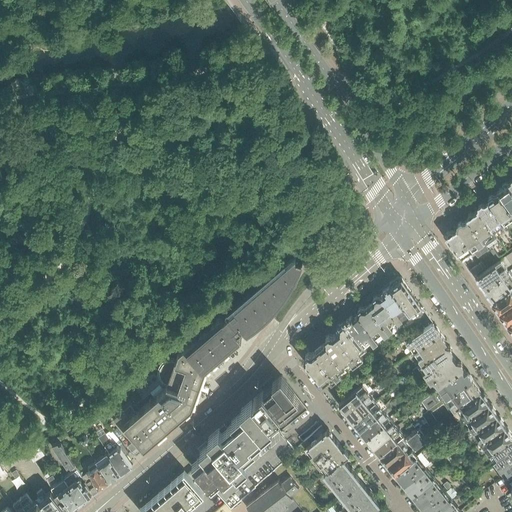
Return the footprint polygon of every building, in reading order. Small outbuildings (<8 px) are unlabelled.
[(403,121),(397,112),(389,117),(396,127),(403,121)] [(511,187),(509,182),(508,182),(506,182),(506,181),(502,184),(502,186),(502,187),(498,189),(497,190),(499,192),(511,210),(511,187)] [(511,210),(499,192),(495,194),(494,194),(492,194),(492,193),(489,196),(489,199),(488,199),(489,199),(488,199),(489,201),(504,223),(511,217),(511,210)] [(510,231),(504,223),(489,201),(484,203),(482,203),(482,202),(478,205),(478,207),(478,208),(477,208),(478,210),(493,231),(503,224),(505,227),(503,228),(506,233),(510,231)] [(498,238),(493,231),(478,210),(474,213),(474,212),(471,212),(468,214),(468,217),(467,218),(468,219),(484,242),(486,244),(487,246),(498,238)] [(484,242),(468,219),(464,222),(464,221),(461,221),(458,223),(458,226),(457,226),(458,226),(457,227),(458,228),(473,250),(484,242)] [(473,250),(458,228),(454,231),(450,230),(447,232),(447,235),(446,236),(452,244),(461,257),(473,250)] [(503,245),(507,251),(511,247),(508,241),(503,245)] [(493,248),(490,250),(496,257),(499,255),(493,248)] [(275,305),(283,296),(284,295),(290,285),(295,277),(299,268),(303,258),(298,256),(295,253),(287,260),(285,258),(276,266),(266,275),(256,283),(247,291),(237,299),(228,307),(231,310),(240,321),(247,329),(252,326),(257,322),(260,320),(266,314),(268,313),(275,305)] [(504,274),(509,270),(501,259),(477,276),(477,277),(477,279),(479,283),(479,282),(482,283),(485,287),(504,274)] [(473,274),(485,266),(481,261),(470,269),(473,274)] [(493,298),(511,284),(511,277),(508,280),(504,274),(485,287),(485,288),(485,290),(487,294),(489,294),(490,294),(493,298)] [(433,321),(402,277),(398,276),(391,281),(390,285),(391,287),(408,310),(422,329),(433,321)] [(499,311),(511,301),(511,284),(493,298),(491,299),(494,303),(496,307),(499,311)] [(408,310),(391,287),(390,285),(382,290),(384,292),(380,295),(397,319),(400,322),(405,318),(402,315),(408,310)] [(397,319),(380,295),(376,295),(373,297),(373,301),(368,304),(389,331),(395,326),(392,323),(397,319)] [(507,322),(511,317),(511,301),(499,311),(502,314),(501,314),(504,318),(507,322)] [(389,331),(368,304),(365,307),(361,307),(358,309),(358,313),(376,336),(381,332),(384,335),(389,331)] [(237,323),(240,321),(228,307),(178,350),(176,357),(175,358),(174,358),(170,358),(167,359),(164,360),(161,362),(159,365),(158,368),(157,371),(159,378),(162,382),(167,385),(166,387),(136,412),(130,405),(113,419),(137,447),(141,443),(144,446),(162,431),(163,432),(163,431),(163,430),(174,421),(175,421),(175,420),(186,411),(187,411),(187,410),(193,405),(193,404),(198,390),(199,390),(198,389),(203,375),(204,375),(203,374),(206,367),(217,357),(218,358),(218,357),(229,347),(230,348),(230,347),(242,337),(238,332),(242,329),(237,323)] [(376,336),(358,313),(354,316),(352,315),(345,320),(345,321),(365,346),(370,341),(372,343),(378,338),(376,336)] [(365,346),(345,321),(340,325),(340,328),(340,329),(337,332),(358,359),(363,355),(361,352),(366,348),(364,346),(365,346)] [(414,353),(441,333),(433,321),(422,329),(411,336),(404,341),(400,344),(397,346),(398,349),(407,343),(414,353)] [(358,359),(337,332),(333,334),(330,334),(329,334),(326,337),(326,340),(325,341),(326,342),(344,365),(352,360),(354,362),(358,359)] [(413,369),(445,346),(443,342),(446,340),(441,333),(414,353),(418,358),(410,364),(413,369)] [(344,365),(326,342),(316,350),(337,376),(341,372),(339,369),(344,365)] [(463,365),(461,361),(457,361),(457,360),(456,361),(451,354),(452,353),(452,349),(450,346),(446,345),(445,346),(413,369),(412,369),(417,376),(414,378),(418,383),(429,375),(433,381),(436,379),(441,385),(462,369),(463,365)] [(337,376),(316,350),(312,353),(312,352),(312,353),(309,352),(305,355),(306,355),(305,359),(323,382),(325,385),(337,376)] [(376,372),(371,366),(367,370),(372,376),(376,372)] [(393,368),(387,372),(391,377),(395,382),(398,379),(395,375),(397,373),(393,368)] [(445,398),(473,379),(467,370),(464,372),(462,369),(441,385),(433,390),(432,389),(417,399),(420,403),(422,401),(428,409),(444,397),(445,398)] [(308,408),(282,375),(272,383),(274,385),(274,386),(275,386),(276,387),(273,390),(272,389),(269,392),(266,395),(265,394),(266,393),(265,393),(263,391),(254,399),(255,401),(280,430),(308,408)] [(453,410),(480,390),(473,379),(445,398),(453,410)] [(384,380),(379,384),(382,388),(387,384),(384,380)] [(346,410),(368,392),(361,384),(339,401),(346,410)] [(464,419),(488,401),(486,397),(483,394),(480,390),(453,410),(452,410),(460,421),(464,419)] [(352,418),(375,401),(368,392),(346,410),(352,418)] [(400,401),(405,396),(402,392),(397,397),(400,401)] [(245,459),(280,430),(255,401),(253,402),(252,401),(241,410),(243,412),(232,421),(233,423),(222,432),(219,429),(208,438),(211,441),(211,442),(213,444),(208,448),(206,446),(200,451),(203,454),(192,463),(195,466),(212,485),(213,486),(223,478),(225,480),(241,466),(243,469),(249,463),(245,459)] [(359,427),(382,409),(375,401),(352,418),(359,427)] [(472,430),(496,413),(488,401),(464,419),(472,430)] [(366,435),(388,417),(382,409),(359,427),(366,435)] [(429,425),(437,420),(430,409),(422,414),(429,425)] [(480,442),(504,424),(496,413),(472,430),(466,434),(471,441),(476,437),(480,442)] [(373,444),(395,426),(388,417),(366,435),(373,444)] [(488,454),(511,436),(511,434),(510,432),(507,428),(504,424),(480,442),(476,444),(482,452),(485,450),(488,454)] [(379,452),(402,435),(395,426),(373,444),(379,452)] [(407,446),(405,444),(408,442),(409,444),(424,433),(420,428),(405,440),(401,436),(402,435),(379,452),(387,462),(407,446)] [(340,443),(329,430),(327,430),(327,429),(308,446),(315,454),(326,446),(330,452),(340,444),(340,443)] [(119,444),(115,447),(105,432),(100,435),(98,437),(106,447),(105,448),(107,450),(107,449),(122,472),(133,464),(132,463),(132,464),(129,460),(119,444)] [(416,454),(413,449),(427,438),(424,433),(409,444),(411,446),(408,449),(407,446),(387,462),(395,471),(416,454)] [(496,464),(511,453),(511,436),(488,454),(496,464)] [(83,475),(61,443),(59,443),(58,442),(52,444),(67,466),(70,465),(72,468),(74,467),(75,469),(64,476),(81,501),(92,493),(94,492),(83,475)] [(34,459),(45,451),(40,443),(28,448),(34,459)] [(327,470),(343,458),(349,453),(345,447),(344,447),(343,447),(340,444),(330,452),(326,446),(315,454),(327,470)] [(107,449),(107,450),(105,451),(106,453),(95,461),(96,461),(109,481),(117,475),(122,472),(107,449)] [(431,477),(422,466),(424,465),(423,463),(427,459),(421,452),(417,455),(416,454),(395,471),(396,472),(412,493),(433,476),(432,475),(431,477)] [(505,476),(511,470),(511,453),(496,464),(504,476),(505,475),(505,476)] [(353,471),(354,470),(352,467),(351,468),(343,458),(327,470),(324,473),(342,495),(361,481),(353,471)] [(109,481),(96,461),(88,467),(90,470),(83,475),(94,492),(109,481)] [(179,511),(212,485),(195,466),(188,473),(185,469),(139,509),(141,511),(179,511)] [(81,501),(64,476),(63,474),(61,476),(62,478),(58,481),(51,486),(51,488),(68,510),(81,501)] [(304,511),(303,509),(299,511),(288,511),(286,508),(287,507),(285,504),(292,498),(293,497),(291,494),(299,487),(290,476),(282,483),(279,479),(279,480),(279,481),(271,486),(270,486),(270,487),(263,492),(262,492),(262,493),(255,498),(254,499),(255,499),(248,504),(247,504),(246,505),(252,511),(304,511)] [(448,497),(441,489),(433,478),(434,477),(433,476),(412,493),(428,511),(431,511),(450,497),(449,496),(448,497)] [(368,511),(379,504),(372,494),(371,493),(372,492),(370,490),(369,491),(361,481),(342,495),(354,511),(368,511)] [(451,487),(446,491),(452,498),(457,494),(456,493),(457,492),(453,487),(452,488),(451,487)] [(42,489),(36,494),(38,496),(50,511),(65,511),(68,510),(51,488),(46,493),(42,489)] [(50,511),(38,496),(33,500),(27,492),(14,503),(20,510),(17,511),(50,511)] [(458,511),(459,511),(450,500),(451,499),(450,497),(431,511),(458,511)]
